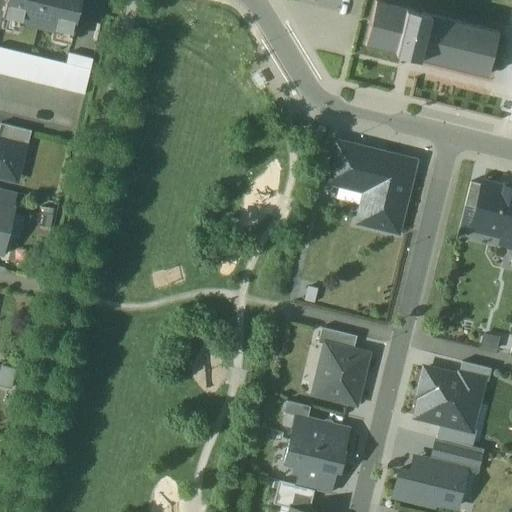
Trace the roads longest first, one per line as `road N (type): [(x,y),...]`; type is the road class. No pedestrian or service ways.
road 1 (residential): [(454,137),(360,511)]
road 2 (residential): [(255,0),(310,93),(361,116),(454,137)]
